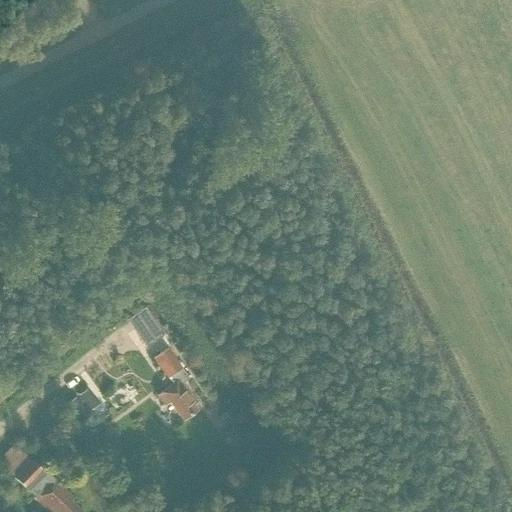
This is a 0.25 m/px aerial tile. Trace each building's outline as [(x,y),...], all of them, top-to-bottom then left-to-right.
[(156,329),(163,324),(158,317),(143,329),(147,334),(155,328),(156,329)] [(151,354),(164,343),(157,333),(143,343),(151,354)] [(166,378),(180,368),(166,348),(153,358),(166,378)] [(180,368),(166,378),(171,384),(157,395),(164,405),(168,402),(181,420),(195,410),(192,405),(196,402),(181,383),(187,379),(180,368)] [(125,406),(140,393),(127,377),(112,389),(115,392),(106,399),(115,411),(124,405),(125,406)] [(87,388),(78,395),(89,410),(99,403),(87,388)] [(81,422),(89,416),(74,397),(66,403),(81,422)] [(0,465),(13,478),(30,461),(13,444),(0,456),(0,465)] [(30,461),(13,478),(25,489),(26,488),(34,496),(32,498),(47,511),(80,511),(69,501),(72,498),(43,470),(41,472),(30,461)]
